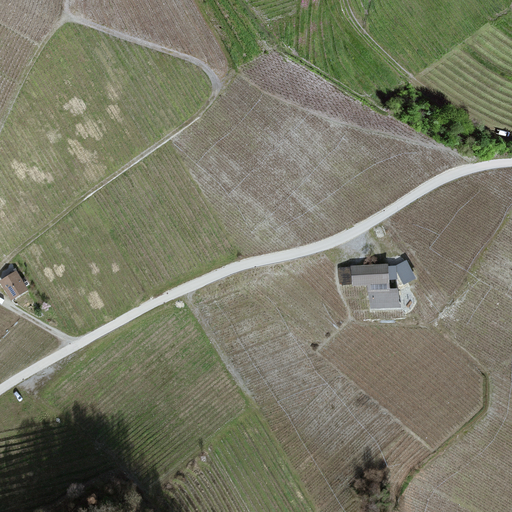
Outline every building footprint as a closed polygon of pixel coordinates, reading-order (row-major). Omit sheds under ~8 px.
[(406,260),(396,265),(397,271),(404,285),(416,278),(406,260)] [(388,264),(351,266),(352,286),(368,285),(368,291),(389,290),(389,288),(389,280),(388,266),(388,264)] [(388,266),(389,280),(397,279),(397,271),(396,265),(388,266)] [(27,290),(16,273),(1,282),(12,299),(27,290)] [(389,290),(368,291),(371,309),(400,307),(398,288),(389,288),(389,290)]
